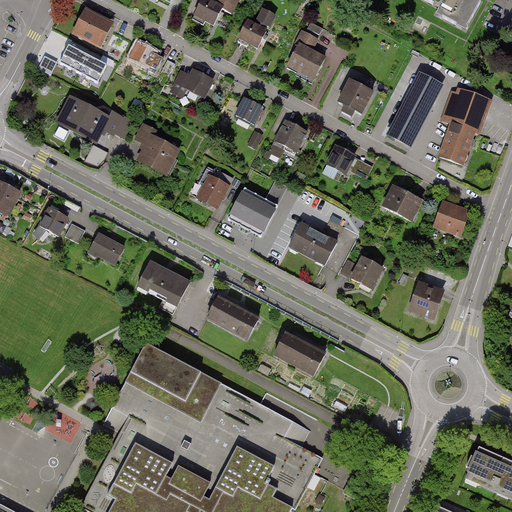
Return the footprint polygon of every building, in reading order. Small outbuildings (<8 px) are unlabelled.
[(204,1),(194,20),(214,30),(224,11),(233,16),(240,0),(219,0),(216,7),(204,1)] [(422,0),(441,10),(438,15),(467,31),(483,2),(478,0),(422,0)] [(248,23),(238,43),(258,54),(276,20),(264,13),(256,28),(248,23)] [(87,14),(74,39),(100,52),(113,27),(87,14)] [(311,24),(288,70),(313,83),(325,61),(311,54),(323,31),(311,24)] [(139,45),(130,61),(156,74),(162,63),(155,59),(157,55),(139,45)] [(88,57),(69,47),(59,65),(79,74),(88,57)] [(107,67),(88,57),(79,74),(98,85),(107,67)] [(181,75),(170,94),(183,101),(188,92),(206,101),(215,84),(194,73),(190,80),(181,75)] [(420,79),(387,142),(411,154),(415,147),(444,92),(420,79)] [(350,84),(339,108),(361,118),(373,94),(350,84)] [(452,126),(440,161),(463,170),(474,136),(479,138),(491,104),(459,93),(458,97),(452,95),(442,123),(452,126)] [(245,101),(236,121),(254,129),(263,109),(245,101)] [(58,128),(76,137),(89,111),(72,102),(58,128)] [(76,137),(96,147),(104,132),(116,138),(125,120),(114,115),(110,122),(89,111),(76,137)] [(287,123),(276,145),(296,155),(308,134),(287,123)] [(139,165),(167,180),(181,156),(154,142),(158,134),(147,129),(139,143),(148,148),(139,165)] [(256,133),(251,147),(258,150),(264,136),(256,133)] [(337,149),(326,169),(347,180),(351,173),(367,181),(374,169),(337,149)] [(200,202),(218,212),(230,188),(211,179),(200,202)] [(0,212),(11,219),(22,197),(0,185),(0,212)] [(265,234),(279,208),(245,189),(231,216),(265,234)] [(396,190),(385,211),(411,224),(422,202),(396,190)] [(442,209),(434,232),(461,242),(469,218),(442,209)] [(59,238),(68,220),(50,211),(41,229),(59,238)] [(324,237),(339,243),(346,225),(331,219),(324,237)] [(73,226),(66,239),(79,246),(86,232),(73,226)] [(290,250),(324,268),(336,246),(302,228),(290,250)] [(115,267),(124,250),(99,237),(90,255),(115,267)] [(352,281),(372,291),(383,270),(363,260),(352,281)] [(178,310),(191,285),(168,273),(151,264),(138,289),(178,310)] [(410,314),(435,323),(444,298),(418,290),(410,314)] [(248,342),(259,321),(218,300),(207,321),(248,342)] [(314,377),(325,356),(287,335),(276,356),(314,377)] [(313,435),(147,349),(106,428),(125,438),(86,511),(292,511),(320,460),(304,452),(313,435)] [(511,464),(477,450),(463,482),(511,503),(511,464)] [(366,484),(352,477),(344,493),(357,500),(366,484)] [(17,511),(0,503),(0,511),(17,511)]
